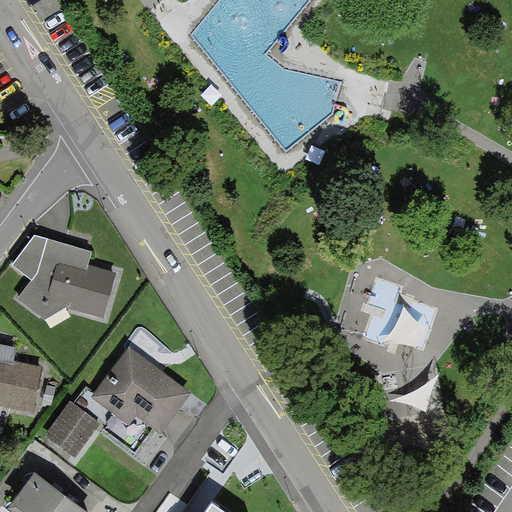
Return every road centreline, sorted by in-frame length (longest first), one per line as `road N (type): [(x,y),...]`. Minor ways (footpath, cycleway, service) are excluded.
road 1 (unclassified): [(93,141),(328,511)]
road 2 (unclassified): [(3,0),(93,141)]
road 3 (residential): [(0,249),(69,157),(93,141)]
